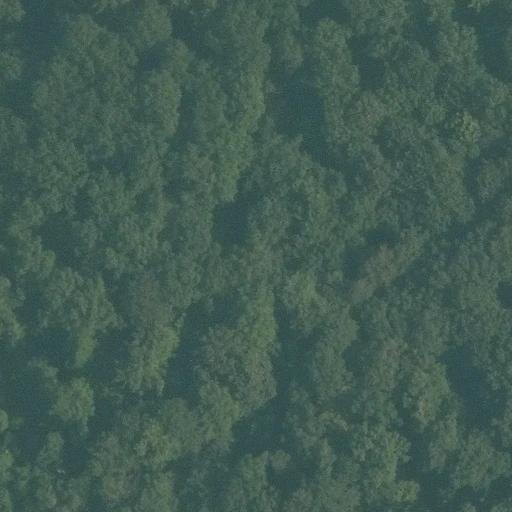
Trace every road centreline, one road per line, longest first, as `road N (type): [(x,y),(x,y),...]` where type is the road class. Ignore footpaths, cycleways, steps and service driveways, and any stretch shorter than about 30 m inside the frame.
road 1 (track): [(511,223),(323,395)]
road 2 (track): [(323,395),(192,511)]
road 3 (track): [(0,378),(81,511)]
